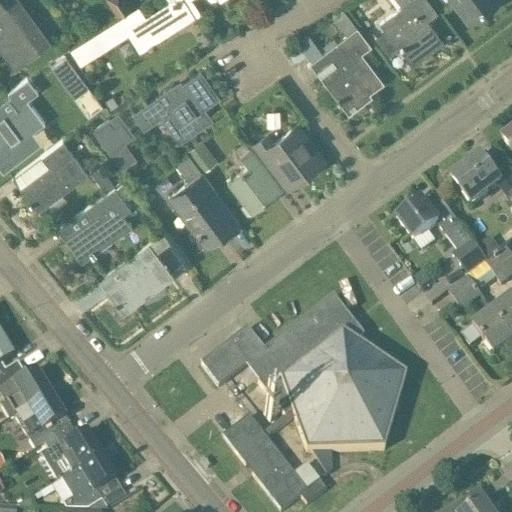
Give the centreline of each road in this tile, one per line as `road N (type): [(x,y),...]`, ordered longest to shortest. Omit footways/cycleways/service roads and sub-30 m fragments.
road 1 (residential): [(110,386),(328,218)]
road 2 (residential): [(484,426),(328,218)]
road 3 (residential): [(373,189),(262,42)]
road 4 (tertiary): [(110,386),(0,251)]
road 5 (residential): [(373,189),(511,84)]
road 6 (tertiary): [(216,511),(110,386)]
road 7 (unclassified): [(370,511),(484,426)]
